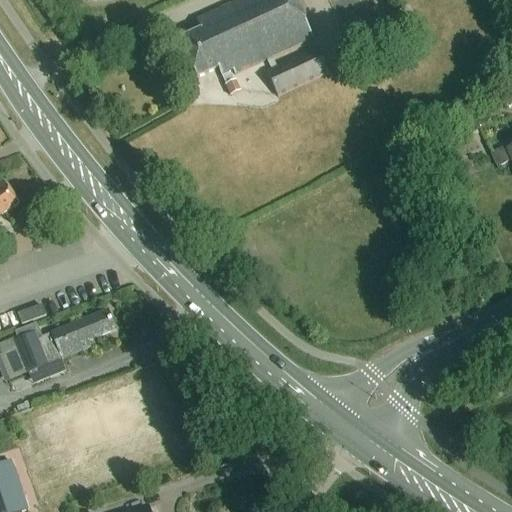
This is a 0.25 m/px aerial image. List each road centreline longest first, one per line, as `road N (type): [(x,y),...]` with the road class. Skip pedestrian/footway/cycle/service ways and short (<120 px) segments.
road 1 (secondary): [(352,430),(263,365),(123,221),(0,58)]
road 2 (unclassified): [(352,430),(418,356),(511,312)]
road 3 (secondary): [(471,511),(352,430)]
